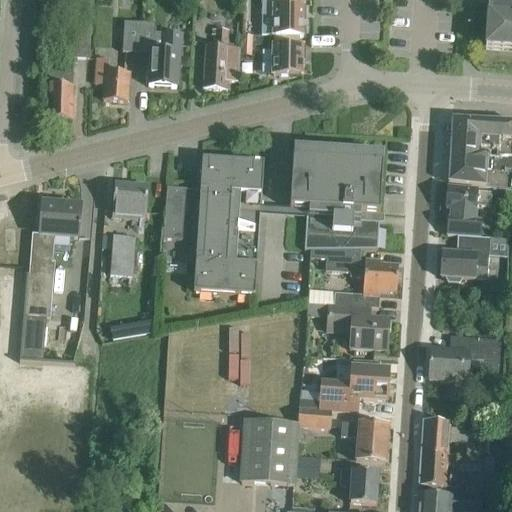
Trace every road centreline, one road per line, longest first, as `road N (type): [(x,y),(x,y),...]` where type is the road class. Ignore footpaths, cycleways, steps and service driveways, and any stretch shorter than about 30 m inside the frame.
road 1 (residential): [(403,511),(432,85)]
road 2 (unclassified): [(4,175),(350,86)]
road 3 (residential): [(12,0),(0,137)]
